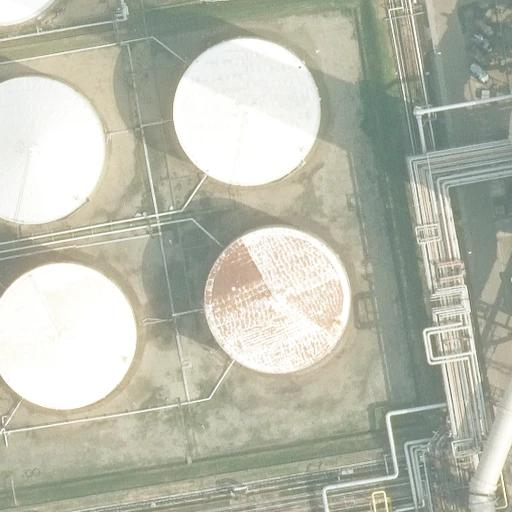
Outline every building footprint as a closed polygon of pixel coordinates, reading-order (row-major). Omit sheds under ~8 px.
[(0,0),(0,20),(10,20),(25,16),(37,9),(42,6),(48,0),(0,0)] [(318,109),(318,107),(316,93),(312,79),(307,69),(298,57),(287,47),(281,43),(274,40),(260,35),(251,34),(245,33),(232,34),(217,38),(209,42),(202,46),(192,54),(184,64),(176,77),(171,92),(170,106),(170,112),(171,121),(175,134),(182,148),(190,159),(200,167),(212,174),(221,178),(228,180),(244,181),(259,180),(267,178),(274,175),(285,169),(290,165),(297,159),(306,148),(312,136),(316,121),(318,109)] [(101,150),(101,149),(100,136),(97,122),(91,111),(87,104),(82,99),(77,94),(70,89),(58,82),(51,79),(43,77),(32,75),(18,76),(5,79),(0,80),(0,216),(4,218),(12,220),(26,222),(40,221),(54,217),(67,211),(72,207),(80,201),(89,190),(96,176),(100,164),(101,150)] [(347,293),(347,292),(345,277),(341,264),(334,252),(326,242),(317,234),(305,227),(291,222),(276,220),(263,221),(256,223),(248,225),(235,232),(224,241),(215,252),(208,264),(204,277),(203,291),(203,303),(207,318),(214,330),(223,342),(228,347),(234,352),(245,358),(258,362),(271,364),(285,363),(299,360),(307,356),(313,353),(325,344),(334,332),(340,321),(345,307),(347,293)] [(136,333),(136,331),(135,324),(134,316),(130,302),(124,291),(119,285),(114,279),(103,270),(92,264),(79,259),(63,257),(49,259),(43,260),(34,263),(27,266),(21,270),(10,279),(0,291),(0,371),(9,383),(20,392),(31,398),(44,403),(60,405),(74,404),(87,401),(100,395),(108,389),(113,384),(122,375),(130,361),(134,347),(136,333)]
